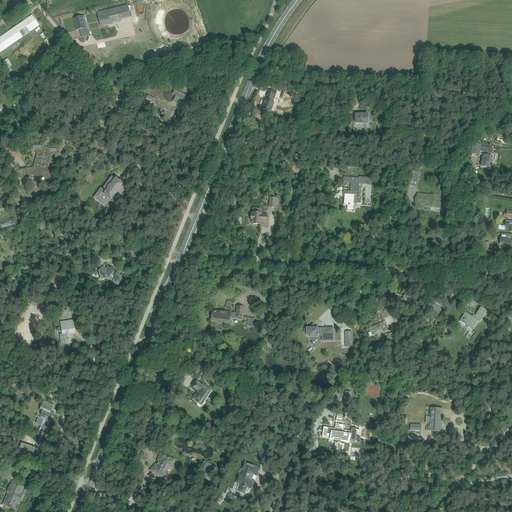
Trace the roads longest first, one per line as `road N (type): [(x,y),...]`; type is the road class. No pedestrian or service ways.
road 1 (secondary): [(181,254),(250,82),(300,0)]
road 2 (secondary): [(84,490),(181,254)]
road 3 (residential): [(511,277),(291,262)]
road 4 (unknown): [(292,511),(307,452),(345,364)]
road 5 (unknown): [(458,274),(476,238),(455,184),(466,148)]
